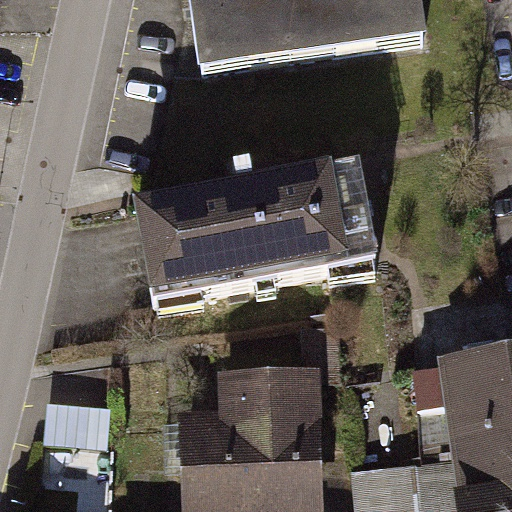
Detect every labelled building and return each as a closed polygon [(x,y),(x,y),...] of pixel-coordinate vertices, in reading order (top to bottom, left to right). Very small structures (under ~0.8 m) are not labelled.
[(192,0),(204,87),(432,55),(423,0),(192,0)] [(138,221),(156,316),(383,275),(366,180),(138,221)] [(511,488),(511,367),(444,377),(461,496),(511,488)] [(170,481),(317,477),(314,392),(211,395),(212,434),(169,435),(170,481)] [(112,451),(116,413),(54,407),(50,445),(112,451)] [(317,511),(317,477),(170,481),(171,511),(317,511)] [(511,511),(511,488),(461,496),(463,511),(511,511)]
